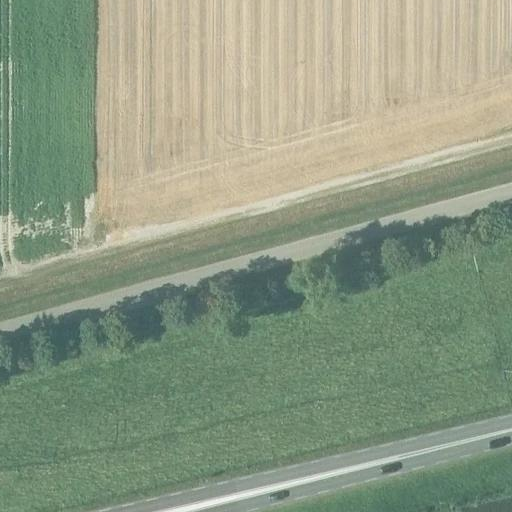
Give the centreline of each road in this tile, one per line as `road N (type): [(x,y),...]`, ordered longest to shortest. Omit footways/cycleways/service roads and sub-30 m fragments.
road 1 (unclassified): [(0,333),(511,210)]
road 2 (primary): [(173,511),(511,427)]
